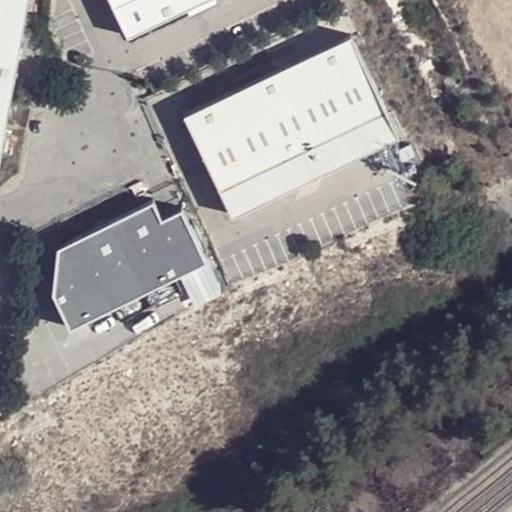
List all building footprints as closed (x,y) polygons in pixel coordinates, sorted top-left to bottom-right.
[(26,0),(0,0),(0,160),(13,85),(26,0)] [(110,0),(126,34),(186,7),(200,0),(110,0)] [(218,1),(217,0),(200,0),(186,7),(189,15),(218,1)] [(275,51),(310,39),(306,28),(271,40),(275,51)] [(241,86),(185,113),(232,212),(399,134),(387,108),(352,34),(299,59),(241,86)] [(185,113),(241,86),(231,70),(176,96),(185,113)] [(153,200),(60,247),(53,293),(71,325),(207,257),(182,208),(161,217),(153,200)]
